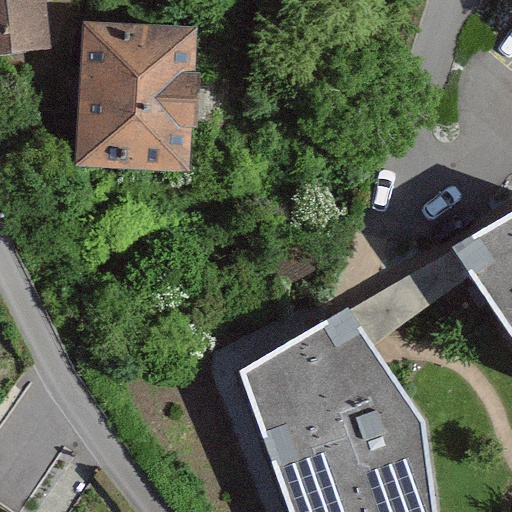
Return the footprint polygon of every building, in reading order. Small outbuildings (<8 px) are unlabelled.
[(41,0),(0,0),(0,56),(45,54),(41,0)] [(180,15),(73,15),(72,173),(179,173),(180,15)] [(511,222),(460,251),(478,280),(511,334),(511,222)] [(460,251),(349,311),(369,342),(478,280),(460,251)] [(235,371),(285,511),(435,511),(421,422),(369,342),(349,311),(235,371)]
